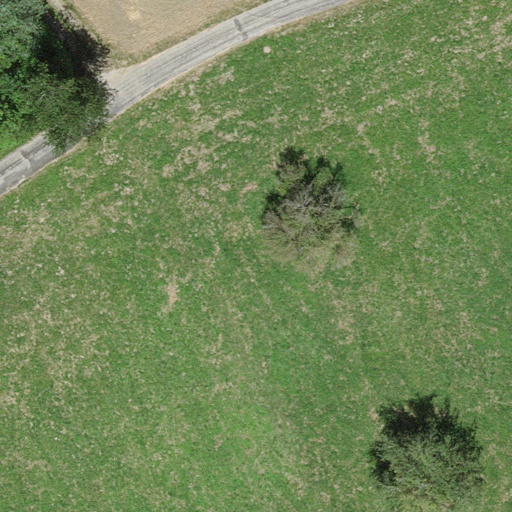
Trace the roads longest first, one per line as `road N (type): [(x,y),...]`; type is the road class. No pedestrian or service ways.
road 1 (residential): [(0,183),(124,93),(335,0)]
road 2 (track): [(124,93),(29,0)]
